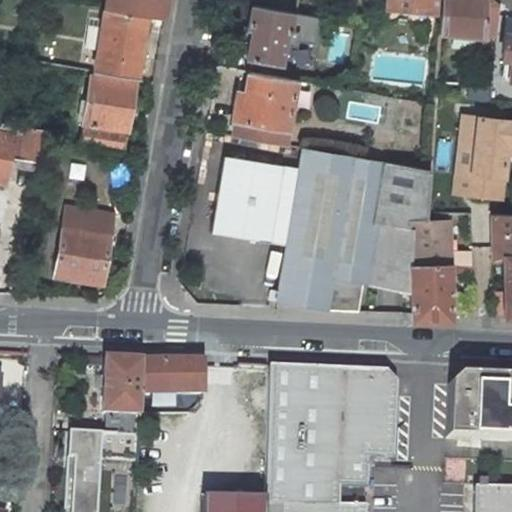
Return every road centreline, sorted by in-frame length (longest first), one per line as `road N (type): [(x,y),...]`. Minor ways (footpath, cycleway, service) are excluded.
road 1 (tertiary): [(511,339),(138,323)]
road 2 (residential): [(188,0),(138,323)]
road 3 (residential): [(39,318),(30,511)]
